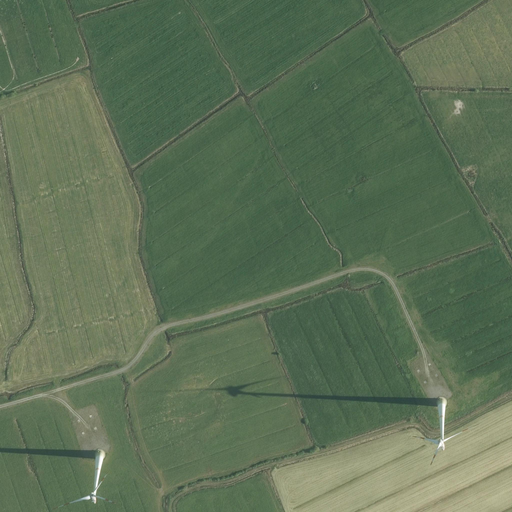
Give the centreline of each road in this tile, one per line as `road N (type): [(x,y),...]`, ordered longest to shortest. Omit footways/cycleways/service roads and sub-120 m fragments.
road 1 (track): [(0,406),(126,365),(157,326),(359,264),(381,265),(391,277),(443,382)]
road 2 (track): [(172,511),(176,493),(202,484),(408,422),(440,432),(511,397)]
